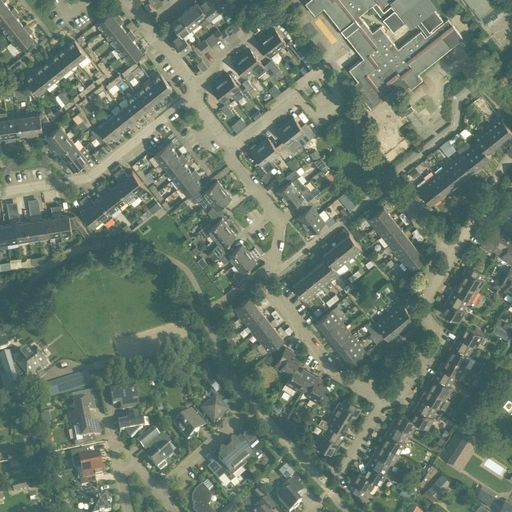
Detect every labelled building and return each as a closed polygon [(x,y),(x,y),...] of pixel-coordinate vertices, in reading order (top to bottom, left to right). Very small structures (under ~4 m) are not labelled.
[(208,0),(204,0),(199,4),(199,5),(207,15),(213,23),(222,16),(218,12),(218,11),(208,0)] [(229,7),(227,5),(223,0),(208,0),(218,11),(223,8),(225,10),(229,7)] [(307,0),(305,3),(314,15),(323,7),(341,30),(342,29),(359,16),(372,5),(376,2),(378,0),(307,0)] [(359,16),(342,29),(346,35),(345,35),(363,58),(348,69),(357,80),(352,85),(370,108),(387,94),(393,90),(397,95),(408,86),(410,89),(422,79),(417,74),(462,38),(447,19),(436,28),(432,31),(430,30),(442,20),(433,9),(431,10),(430,9),(434,6),(429,0),(378,0),(382,6),(389,1),(410,28),(416,22),(426,35),(425,37),(420,31),(397,49),(379,26),(372,32),(359,16)] [(199,5),(199,4),(196,1),(188,8),(199,22),(207,15),(199,5)] [(376,2),(372,5),(384,21),(393,32),(404,23),(391,5),(383,11),(376,2)] [(150,15),(154,11),(148,3),(144,6),(150,15)] [(7,6),(0,11),(0,24),(16,11),(14,7),(11,10),(7,6)] [(199,22),(188,8),(179,15),(190,29),(199,22)] [(16,11),(0,24),(0,25),(6,33),(20,22),(16,17),(19,15),(16,11)] [(117,14),(114,16),(110,12),(96,23),(103,31),(120,18),(117,14)] [(190,29),(179,15),(171,22),(179,33),(181,35),(182,35),(190,29)] [(120,18),(103,31),(109,39),(123,28),(120,23),(123,21),(120,18)] [(228,25),(235,33),(244,26),(237,18),(228,25)] [(20,22),(6,33),(12,41),(29,27),(26,23),(23,26),(20,22)] [(29,27),(12,41),(19,49),(33,38),(29,33),(32,31),(29,27)] [(123,28),(109,39),(115,47),(132,33),(130,30),(127,32),(123,28)] [(220,32),(220,31),(218,28),(214,31),(220,40),(224,37),(223,37),(224,36),(220,32)] [(223,29),(220,31),(220,32),(224,36),(223,37),(224,37),(226,40),(230,37),(223,29)] [(266,36),(278,50),(282,46),(286,51),(289,49),(295,56),(300,53),(292,43),(288,46),(275,29),(266,36)] [(132,33),(115,47),(122,55),(136,44),(132,39),(135,37),(132,33)] [(181,35),(179,33),(171,40),(182,53),(191,46),(182,35),(181,35)] [(82,45),(86,42),(80,36),(77,38),(82,45)] [(278,50),(266,36),(257,43),(269,57),(278,50)] [(204,39),(201,42),(207,50),(211,47),(204,39)] [(67,41),(64,44),(77,61),(86,55),(74,40),(70,44),(67,41)] [(207,50),(201,42),(197,45),(204,53),(207,50)] [(62,50),(58,53),(69,67),(77,61),(64,44),(60,47),(62,50)] [(139,48),(136,44),(122,55),(128,63),(145,50),(142,46),(139,48)] [(90,55),(93,52),(88,45),(84,48),(90,55)] [(250,49),(241,56),(253,70),(261,63),(250,49)] [(98,59),(93,52),(90,55),(95,61),(98,59)] [(51,54),(48,57),(61,74),(69,67),(58,53),(54,57),(51,54)] [(140,63),(147,58),(144,54),(138,60),(140,63)] [(253,70),(241,56),(232,63),(244,77),(253,70)] [(46,63),(42,66),(53,80),(61,74),(48,57),(44,60),(46,63)] [(271,59),(267,63),(275,73),(279,69),(271,59)] [(102,70),(106,68),(100,61),(97,64),(102,70)] [(128,67),(131,71),(138,65),(135,62),(128,67)] [(275,73),(267,63),(262,66),(270,76),(275,73)] [(199,75),(202,72),(196,64),(192,67),(199,75)] [(35,67),(32,69),(45,87),(53,80),(42,66),(38,69),(35,67)] [(300,77),(308,71),(304,66),(296,72),(300,77)] [(131,71),(128,67),(121,73),(124,76),(131,71)] [(111,74),(106,68),(102,70),(108,77),(111,74)] [(28,72),(30,75),(26,79),(37,93),(45,87),(32,69),(28,72)] [(160,74),(152,81),(165,98),(169,95),(167,92),(171,88),(160,74)] [(220,81),(231,95),(240,88),(228,74),(220,81)] [(98,84),(104,78),(102,75),(95,80),(98,84)] [(112,80),(115,83),(122,78),(119,75),(112,80)] [(246,79),(242,83),(254,97),(250,92),(254,89),(246,79)] [(10,88),(21,87),(20,80),(9,82),(10,88)] [(115,83),(112,80),(105,85),(108,89),(115,83)] [(165,98),(152,81),(144,87),(155,101),(159,98),(162,101),(165,98)] [(231,95),(220,81),(211,87),(223,102),(231,95)] [(92,83),(85,88),(88,91),(95,86),(92,83)] [(254,97),(242,83),(246,87),(241,91),(249,101),(254,97)] [(269,88),(275,95),(281,91),(275,83),(269,88)] [(101,85),(94,90),(97,94),(104,88),(101,85)] [(63,104),(70,98),(60,87),(53,93),(63,104)] [(155,101),(144,87),(136,93),(149,110),(153,107),(151,104),(155,101)] [(88,91),(85,88),(79,93),(81,97),(88,91)] [(97,94),(94,90),(88,96),(90,99),(97,94)] [(149,110),(136,93),(128,100),(129,102),(139,113),(143,110),(146,113),(149,110)] [(70,100),(72,104),(79,99),(76,95),(70,100)] [(85,98),(78,103),(81,107),(88,101),(85,98)] [(72,104),(70,100),(63,106),(65,109),(72,104)] [(139,113),(129,102),(121,108),(135,125),(139,122),(136,119),(141,115),(139,113)] [(229,117),(233,113),(225,104),(221,107),(229,117)] [(405,117),(414,110),(410,106),(402,113),(405,117)] [(53,113),(56,117),(63,111),(60,108),(53,113)] [(135,125),(121,108),(113,114),(125,128),(129,125),(131,128),(135,125)] [(51,111),(47,113),(52,120),(56,117),(51,111)] [(82,121),(86,118),(80,111),(77,114),(82,121)] [(37,136),(36,132),(42,131),(39,114),(28,115),(32,137),(37,136)] [(113,114),(105,121),(119,138),(123,135),(120,132),(125,128),(113,114)] [(32,137),(28,115),(18,117),(20,135),(26,134),(27,138),(32,137)] [(511,133),(499,116),(490,123),(504,141),(511,134),(511,133)] [(20,135),(18,117),(7,118),(10,140),(15,140),(15,136),(20,135)] [(293,117),(285,124),(297,139),(301,145),(317,132),(314,128),(311,130),(307,125),(303,129),(293,117)] [(10,140),(7,118),(0,119),(0,137),(5,137),(5,141),(10,140)] [(86,118),(82,121),(87,127),(91,124),(86,118)] [(119,138),(105,121),(97,127),(108,141),(113,138),(115,141),(119,138)] [(59,124),(57,126),(54,122),(45,130),(48,133),(45,136),(49,140),(46,143),(49,147),(66,133),(59,124)] [(235,123),(231,127),(236,133),(241,130),(235,123)] [(490,123),(482,130),(496,147),(504,141),(490,123)] [(297,139),(285,124),(276,131),(286,143),(281,146),(288,155),(289,154),(292,157),(295,154),(289,146),(297,139)] [(96,137),(99,135),(94,128),(90,131),(96,137)] [(496,147),(482,130),(473,137),(476,141),(487,154),(496,147)] [(73,142),(66,133),(49,147),(52,151),(55,148),(59,153),(73,142)] [(451,143),(459,137),(455,133),(447,139),(450,143),(451,143)] [(99,135),(96,137),(101,144),(104,141),(99,135)] [(288,155),(281,146),(277,150),(267,138),(261,143),(273,158),(280,153),(284,159),(288,155)] [(446,155),(455,148),(451,143),(450,143),(447,139),(442,144),(439,146),(446,155)] [(171,141),(168,143),(154,154),(161,163),(175,151),(171,147),(174,144),(171,141)] [(487,154),(476,141),(468,147),(481,165),(490,158),(487,154)] [(73,142),(59,153),(63,157),(59,160),(62,164),(80,150),(73,142)] [(273,158),(261,143),(251,151),(260,163),(256,167),(263,176),(276,165),(271,160),(273,158)] [(481,165),(468,147),(459,154),(473,171),(481,165)] [(80,150),(62,164),(66,168),(69,165),(73,170),(87,159),(80,150)] [(175,151),(161,163),(167,171),(184,157),(181,153),(178,155),(175,151)] [(459,154),(451,161),(464,178),(473,171),(459,154)] [(184,157),(167,171),(174,179),(188,167),(184,163),(187,161),(184,157)] [(321,170),(322,169),(327,165),(321,158),(314,161),(321,170)] [(464,178),(451,161),(442,167),(456,185),(464,178)] [(415,168),(419,173),(422,170),(417,164),(414,166),(415,168)] [(147,190),(132,172),(128,175),(121,167),(117,171),(135,193),(135,192),(138,196),(147,190)] [(188,167),(174,179),(180,187),(197,173),(194,169),(191,171),(188,167)] [(456,185),(442,167),(434,174),(448,191),(456,185)] [(141,178),(145,175),(139,168),(136,171),(141,178)] [(415,168),(409,172),(413,177),(419,173),(415,168)] [(284,178),(287,182),(276,192),(282,200),(303,184),(297,177),(300,175),(295,169),(284,178)] [(135,193),(117,171),(113,174),(120,182),(115,185),(126,199),(129,203),(138,196),(135,192),(135,193)] [(200,176),(197,173),(180,187),(186,195),(201,184),(197,179),(200,176)] [(448,191),(434,174),(425,181),(439,198),(448,191)] [(150,182),(145,175),(141,178),(147,185),(150,182)] [(126,199),(115,185),(111,189),(104,181),(100,184),(118,206),(126,199)] [(202,186),(193,193),(188,197),(194,203),(199,200),(203,206),(209,202),(209,201),(224,189),(217,181),(205,190),(202,186)] [(439,198),(425,181),(417,187),(417,188),(430,205),(439,198)] [(118,206),(100,184),(96,187),(103,195),(98,199),(109,213),(110,213),(118,206)] [(154,194),(157,191),(152,184),(148,187),(154,194)] [(309,192),(303,184),(282,200),(289,208),(304,196),(308,201),(314,196),(310,192),(309,192)] [(209,202),(213,206),(208,212),(213,219),(222,212),(219,208),(231,198),(224,189),(209,201),(209,202)] [(157,191),(154,194),(159,201),(163,198),(157,191)] [(83,197),(83,198),(101,220),(104,224),(113,217),(110,213),(109,213),(98,199),(94,202),(87,194),(83,197)] [(308,201),(311,205),(296,217),(303,226),(318,213),(312,205),(317,201),(314,196),(308,201)] [(101,220),(83,198),(79,201),(86,209),(81,213),(92,227),(101,220)] [(167,210),(170,207),(165,200),(161,203),(167,210)] [(187,204),(184,200),(179,205),(181,208),(187,204)] [(68,215),(62,215),(61,205),(56,206),(60,234),(71,232),(70,228),(76,227),(77,227),(80,224),(74,216),(69,216),(68,215)] [(52,217),(46,218),(49,236),(60,234),(56,206),(51,207),(52,217)] [(374,227),(390,215),(383,206),(367,218),(374,227)] [(31,220),(25,221),(28,239),(39,237),(34,209),(29,210),(31,220)] [(49,236),(46,218),(41,219),(39,209),(34,209),(39,237),(49,236)] [(25,221),(20,222),(18,212),(13,213),(17,241),(28,239),(25,221)] [(10,224),(4,225),(7,242),(17,241),(13,213),(8,213),(10,224)] [(318,213),(303,226),(310,234),(325,222),(318,213)] [(396,224),(390,215),(374,227),(381,236),(396,224)] [(222,218),(206,230),(201,235),(203,238),(210,234),(213,239),(229,227),(222,218)] [(131,229),(127,224),(123,228),(127,233),(131,229)] [(396,224),(381,236),(388,244),(403,232),(396,224)] [(213,239),(217,244),(212,249),(218,256),(224,251),(221,247),(236,236),(229,227),(213,239)] [(497,252),(506,236),(497,230),(495,232),(489,229),(479,245),(490,251),(492,249),(497,252)] [(410,241),(403,232),(388,244),(394,253),(410,241)] [(340,241),(352,256),(360,249),(348,234),(340,241)] [(511,238),(506,236),(497,252),(501,255),(500,257),(511,264),(511,261),(511,238)] [(352,256),(340,241),(331,248),(343,263),(352,256)] [(416,249),(410,241),(394,253),(401,261),(416,249)] [(227,255),(224,251),(218,256),(223,263),(230,260),(233,264),(249,252),(242,243),(227,255)] [(343,263),(331,248),(322,255),(326,258),(335,269),(343,263)] [(423,258),(416,249),(401,261),(408,270),(423,258)] [(233,264),(237,269),(232,275),(238,282),(247,275),(243,270),(256,261),(249,252),(233,264)] [(206,263),(201,257),(196,261),(202,267),(206,263)] [(326,258),(317,265),(329,281),(338,273),(335,269),(326,258)] [(0,262),(0,269),(11,268),(10,263),(10,261),(0,262)] [(464,275),(461,281),(477,291),(483,280),(481,279),(484,274),(482,273),(468,264),(462,274),(464,275)] [(317,265),(309,272),(321,287),(329,281),(317,265)] [(511,270),(509,269),(500,285),(505,288),(503,290),(511,295),(511,270)] [(321,287),(309,272),(300,279),(313,294),(321,287)] [(396,272),(391,276),(394,281),(400,277),(396,272)] [(313,294),(300,279),(292,285),(304,301),(313,294)] [(454,286),(449,295),(465,305),(468,300),(471,302),(477,291),(461,281),(457,287),(454,286)] [(261,300),(265,297),(261,292),(257,296),(261,300)] [(239,317),(255,304),(249,295),(233,308),(238,313),(237,314),(239,317)] [(465,305),(449,295),(443,305),(446,306),(442,313),(459,322),(465,312),(462,310),(465,305)] [(265,297),(261,300),(265,305),(269,302),(265,297)] [(392,309),(405,326),(414,319),(400,302),(392,309)] [(255,304),(239,317),(242,320),(243,320),(247,325),(262,313),(255,304)] [(274,317),(278,314),(275,309),(270,313),(274,317)] [(321,331),(338,318),(331,309),(314,323),(321,331)] [(405,326),(392,309),(383,316),(397,333),(405,326)] [(269,321),(262,313),(247,325),(251,330),(250,331),(253,334),(254,333),(269,321)] [(397,333),(383,316),(374,323),(388,340),(397,333)] [(345,326),(338,318),(321,331),(328,340),(345,326)] [(269,321),(254,333),(253,334),(255,337),(256,337),(260,342),(276,330),(269,321)] [(374,327),(369,322),(364,325),(369,331),(374,327)] [(498,333),(502,327),(497,324),(493,331),(498,333)] [(345,326),(328,340),(335,348),(352,335),(345,326)] [(460,331),(454,340),(470,350),(473,345),(476,347),(483,336),(467,326),(463,333),(460,331)] [(260,342),(261,343),(256,347),(262,355),(283,339),(276,330),(260,342)] [(352,335),(335,348),(341,357),(358,343),(352,335)] [(451,352),(448,358),(464,367),(470,356),(468,355),(470,350),(454,340),(449,350),(451,352)] [(358,343),(341,357),(348,365),(365,352),(358,343)] [(9,353),(0,355),(0,358),(8,384),(18,381),(17,379),(24,374),(29,380),(36,374),(37,375),(42,371),(41,371),(48,365),(34,347),(27,352),(26,349),(19,354),(21,357),(15,362),(16,364),(13,366),(9,353)] [(294,367),(295,368),(299,360),(293,356),(294,353),(285,348),(275,364),(280,367),(279,369),(289,375),(290,375),(294,367)] [(464,367),(448,358),(444,364),(441,363),(436,372),(452,381),(455,376),(458,378),(464,367)] [(290,375),(289,375),(285,383),(295,390),(297,387),(302,390),(311,374),(302,368),(300,371),(295,368),(294,367),(290,375)] [(88,372),(76,376),(56,381),(56,383),(30,390),(33,402),(78,388),(79,389),(80,389),(92,385),(88,372)] [(433,382),(429,389),(445,398),(452,387),(449,386),(452,381),(436,372),(430,381),(433,382)] [(321,380),(311,374),(302,390),(306,393),(305,396),(316,402),(322,392),(325,387),(325,386),(319,382),(321,380)] [(210,391),(215,397),(201,409),(214,423),(228,411),(219,401),(224,397),(218,384),(216,386),(211,379),(206,383),(212,390),(210,391)] [(126,409),(139,406),(136,394),(131,395),(129,388),(110,392),(112,405),(125,403),(126,409)] [(423,393),(418,402),(434,412),(436,407),(439,409),(445,398),(429,389),(426,395),(423,393)] [(463,396),(458,404),(463,407),(468,399),(463,396)] [(70,422),(87,418),(86,412),(95,410),(93,398),(73,402),(75,414),(68,415),(70,422)] [(339,402),(333,412),(348,422),(352,415),(355,417),(360,407),(344,398),(341,403),(339,402)] [(270,410),(277,414),(279,411),(275,408),(276,405),(273,402),(269,408),(269,409),(270,410)] [(415,413),(411,419),(416,423),(427,430),(433,418),(431,417),(434,412),(418,402),(412,412),(415,413)] [(187,440),(199,430),(191,422),(197,417),(190,409),(181,411),(183,417),(174,425),(187,440)] [(333,412),(327,422),(321,418),(318,424),(326,429),(342,439),(347,429),(345,428),(348,422),(333,412)] [(127,422),(123,423),(118,424),(120,433),(125,432),(131,438),(142,428),(139,413),(126,416),(127,422)] [(394,418),(388,427),(405,437),(408,432),(410,434),(416,423),(411,419),(400,413),(396,420),(394,418)] [(88,424),(87,418),(70,422),(74,442),(81,441),(81,439),(100,435),(97,422),(88,424)] [(298,428),(292,424),(289,430),(295,433),(298,428)] [(386,438),(382,444),(398,454),(405,443),(402,442),(405,437),(388,427),(383,436),(386,438)] [(159,436),(152,428),(136,442),(143,450),(159,436)] [(323,434),(320,432),(314,443),(330,453),(334,446),(336,448),(342,439),(326,429),(323,434)] [(459,449),(468,436),(458,430),(450,443),(459,449)] [(232,447),(229,450),(245,468),(255,459),(258,462),(263,457),(255,448),(260,444),(255,439),(255,438),(250,432),(243,438),(245,440),(242,443),(240,441),(236,444),(235,442),(234,442),(233,442),(232,442),(231,442),(231,443),(230,443),(230,444),(230,445),(231,445),(232,447)] [(45,436),(32,438),(35,450),(47,448),(45,436)] [(166,465),(163,461),(172,453),(163,443),(147,457),(156,467),(157,467),(160,471),(166,465)] [(398,454),(382,444),(378,450),(376,449),(370,458),(386,468),(389,463),(392,465),(398,454)] [(9,459),(19,456),(17,449),(7,451),(9,459)] [(97,453),(83,455),(82,449),(70,452),(74,469),(101,464),(101,463),(99,464),(97,453)] [(218,460),(220,462),(216,465),(214,463),(208,469),(213,475),(218,480),(223,476),(231,485),(236,481),(234,478),(245,468),(229,450),(225,453),(224,451),(223,451),(222,451),(221,451),(220,451),(220,452),(220,453),(220,454),(220,455),(221,457),(218,460)] [(364,475),(363,475),(374,482),(380,485),(386,474),(384,473),(386,468),(370,458),(365,467),(367,469),(364,475)] [(48,470),(47,460),(39,462),(41,472),(48,470)] [(101,464),(74,469),(76,469),(78,480),(80,480),(81,486),(96,483),(95,477),(103,475),(101,464)] [(282,475),(290,469),(287,465),(279,472),(282,475)] [(363,475),(364,475),(359,472),(355,478),(352,477),(346,486),(363,496),(366,491),(368,493),(374,482),(363,475)] [(436,498),(450,483),(441,474),(427,490),(436,498)] [(301,496),(306,492),(304,490),(294,479),(284,488),(287,492),(278,500),(288,511),(289,511),(301,502),(299,501),(298,499),(301,496)] [(207,481),(203,485),(202,485),(194,491),(195,492),(193,494),(192,496),(192,498),(192,501),(192,503),(195,507),(193,509),(194,511),(213,511),(208,506),(209,504),(210,502),(211,499),(210,497),(210,494),(208,493),(208,492),(208,491),(213,487),(207,481)] [(416,488),(411,484),(408,489),(413,493),(416,488)] [(107,492),(95,495),(94,488),(80,491),(78,494),(90,501),(90,504),(88,506),(91,508),(91,511),(103,511),(111,511),(109,504),(111,501),(108,499),(107,492)] [(411,493),(403,488),(399,493),(407,499),(411,493)] [(484,489),(477,500),(489,507),(491,504),(494,499),(496,496),(484,489)] [(258,506),(262,511),(260,511),(270,511),(274,507),(266,498),(258,506)] [(511,511),(511,503),(509,501),(505,507),(494,499),(491,504),(502,511),(501,511),(511,511)] [(232,503),(225,510),(221,511),(237,511),(239,511),(232,503)]
